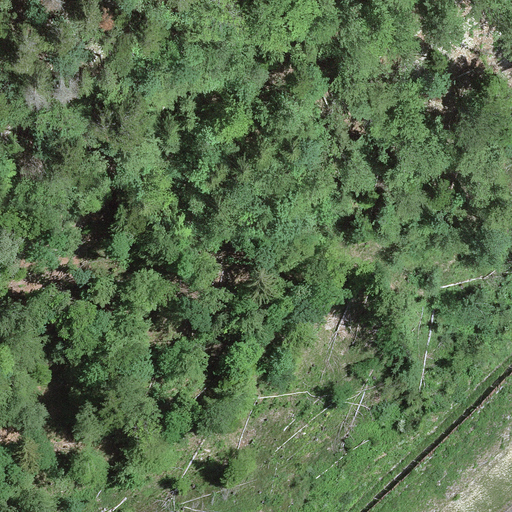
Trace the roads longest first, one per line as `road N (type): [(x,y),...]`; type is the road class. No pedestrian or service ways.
road 1 (track): [(478,0),(335,95),(166,182)]
road 2 (track): [(511,364),(356,511)]
